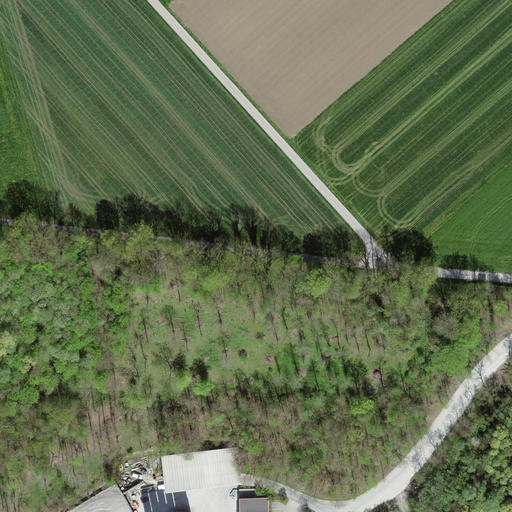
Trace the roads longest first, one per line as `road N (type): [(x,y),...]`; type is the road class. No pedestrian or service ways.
road 1 (track): [(373,266),(0,222)]
road 2 (track): [(151,0),(368,241),(373,266)]
road 3 (track): [(373,266),(511,280)]
